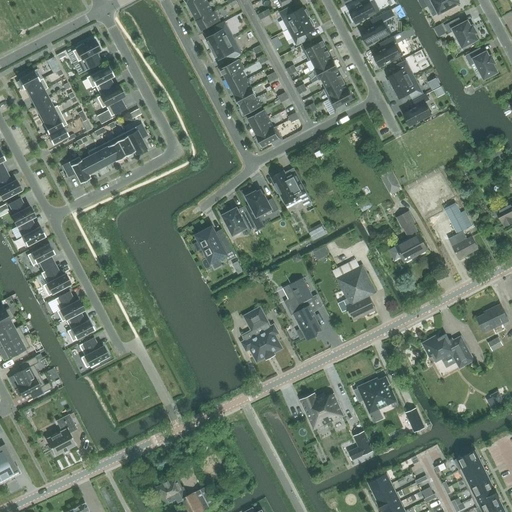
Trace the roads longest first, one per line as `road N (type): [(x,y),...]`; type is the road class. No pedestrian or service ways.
road 1 (tertiary): [(1,511),(511,265)]
road 2 (residential): [(103,10),(174,150),(51,218)]
road 3 (residential): [(253,164),(163,0)]
road 4 (residential): [(51,218),(121,349)]
road 5 (residential): [(377,99),(253,164)]
